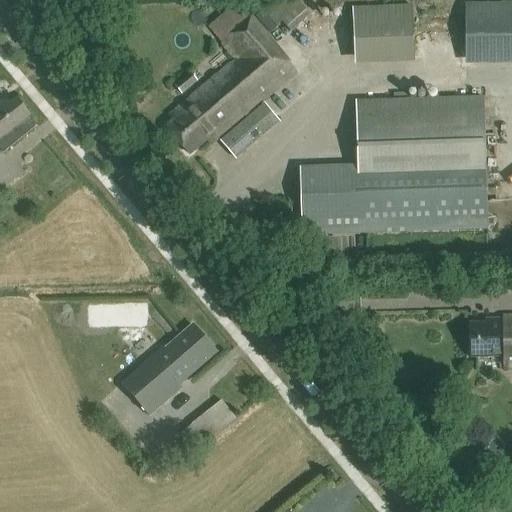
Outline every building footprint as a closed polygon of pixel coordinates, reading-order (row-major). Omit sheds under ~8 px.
[(290,32),(310,15),(297,0),(278,17),(290,32)] [(307,63),(264,12),(250,19),(236,3),(207,27),(235,60),(172,114),(175,119),(166,126),(189,153),(205,139),(210,145),(307,63)] [(511,4),(465,5),(465,53),(511,52),(511,4)] [(356,8),(358,57),(413,54),(411,6),(356,8)] [(175,86),(182,95),(198,82),(191,73),(175,86)] [(300,174),(302,233),(488,227),(483,98),(356,102),(358,171),(300,174)] [(6,99),(0,103),(0,149),(3,152),(36,125),(28,115),(16,99),(10,104),(6,99)] [(279,123),(263,103),(220,140),(236,160),(279,123)] [(511,370),(511,315),(502,316),(502,323),(470,324),(471,358),(503,357),(503,371),(511,370)] [(181,388),(179,385),(216,353),(192,325),(165,349),(163,347),(122,383),(150,415),(181,388)] [(206,443),(235,419),(220,402),(192,425),(206,443)]
